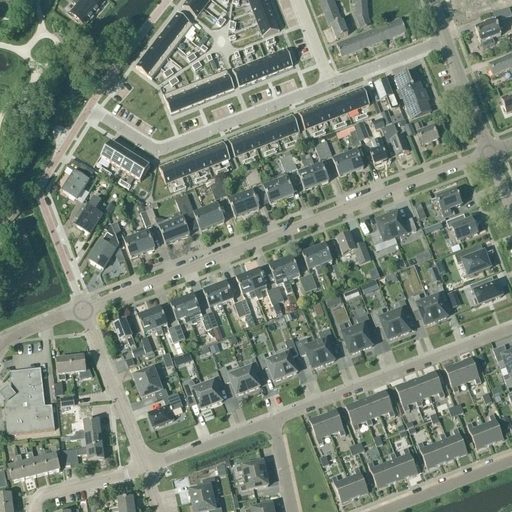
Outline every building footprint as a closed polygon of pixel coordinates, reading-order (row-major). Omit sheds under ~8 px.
[(94,16),(75,0),(73,0),(72,2),(76,6),(69,15),(84,28),(94,16)] [(75,0),(94,16),(104,5),(98,0),(75,0)] [(189,0),(188,0),(182,9),(196,20),(203,10),(189,0)] [(208,0),(189,0),(203,10),(210,1),(208,0)] [(351,0),(352,6),(355,6),(356,21),(357,21),(361,32),(371,28),(367,20),(365,0),(351,0)] [(487,11),(484,0),(467,5),(470,16),(487,11)] [(266,1),(250,7),(254,18),(270,11),(266,1)] [(333,2),(321,7),(329,28),(331,28),(331,27),(341,24),(341,23),(333,2)] [(498,21),(474,30),(480,45),(483,51),(494,46),(492,40),(500,37),(498,32),(503,30),(500,22),(511,18),(508,10),(496,14),(498,21)] [(270,11),(254,18),(258,28),(275,22),(270,11)] [(177,15),(169,26),(184,38),(193,27),(177,15)] [(379,29),(384,42),(406,33),(401,21),(379,29)] [(275,22),(258,28),(262,39),(279,33),(275,22)] [(331,27),(331,28),(336,41),(347,37),(342,23),(341,23),(341,24),(331,27)] [(169,26),(160,37),(176,49),(184,38),(169,26)] [(363,50),(384,42),(379,29),(358,37),(363,50)] [(160,37),(152,47),(168,60),(176,49),(160,37)] [(341,59),(363,50),(358,37),(336,46),(341,59)] [(152,47),(144,58),(160,70),(168,60),(152,47)] [(286,51),(275,56),(281,72),(292,68),(286,51)] [(275,56),(264,60),(271,76),(281,72),(275,56)] [(144,58),(135,69),(151,81),(160,70),(144,58)] [(511,58),(488,67),(492,79),(510,72),(511,76),(511,58)] [(264,60),(254,64),(260,81),(271,76),(264,60)] [(254,64),(243,68),(249,85),(260,81),(254,64)] [(243,68),(232,72),(238,89),(249,85),(243,68)] [(227,72),(214,77),(221,96),(234,91),(227,72)] [(415,78),(413,74),(408,76),(407,75),(395,80),(399,92),(396,93),(399,102),(403,101),(410,119),(419,115),(420,117),(430,113),(426,104),(428,103),(424,92),(422,93),(416,78),(415,78)] [(214,77),(201,82),(208,101),(221,96),(214,77)] [(201,82),(188,87),(196,106),(208,101),(201,82)] [(392,98),(386,83),(374,87),(380,103),(386,100),(391,112),(399,109),(394,97),(392,98)] [(136,91),(155,101),(158,94),(139,84),(136,91)] [(188,87),(176,92),(183,111),(196,106),(188,87)] [(369,107),(363,90),(352,95),(358,111),(369,107)] [(119,104),(152,121),(159,108),(126,92),(119,104)] [(176,92),(163,97),(170,116),(183,111),(176,92)] [(352,95),(341,99),(347,115),(358,111),(352,95)] [(511,96),(501,101),(506,115),(511,112),(511,96)] [(347,115),(341,99),(330,103),(337,119),(347,115)] [(337,119),(330,103),(320,107),(326,124),(337,119)] [(320,107),(309,111),(316,128),(326,124),(320,107)] [(304,132),(316,128),(309,111),(298,116),(304,132)] [(385,128),(392,125),(387,113),(380,116),(385,128)] [(292,118),(281,122),(288,139),(299,134),(292,118)] [(281,122),(271,126),(277,143),(288,139),(281,122)] [(375,132),(384,128),(381,122),(372,125),(375,132)] [(356,135),(365,131),(363,125),(354,128),(356,135)] [(408,139),(415,136),(411,125),(404,128),(408,139)] [(423,133),(420,125),(415,127),(418,135),(417,135),(422,148),(438,142),(433,129),(423,133)] [(271,126),(260,130),(267,147),(277,143),(271,126)] [(396,139),(395,137),(397,136),(394,126),(381,131),(386,146),(391,144),(396,158),(409,153),(402,137),(396,139)] [(355,149),(361,146),(353,127),(348,129),(350,134),(349,134),(355,149)] [(260,130),(249,134),(256,151),(267,147),(260,130)] [(249,134),(239,139),(245,155),(256,151),(249,134)] [(239,139),(228,143),(234,159),(245,155),(239,139)] [(318,142),(325,160),(331,158),(324,139),(318,142)] [(319,162),(325,160),(318,142),(312,144),(319,162)] [(374,166),(387,161),(380,143),(372,145),(374,152),(370,154),(374,166)] [(110,144),(100,159),(110,165),(120,150),(110,144)] [(223,145),(212,149),(219,166),(230,161),(223,145)] [(212,149),(202,153),(208,170),(219,166),(212,149)] [(120,150),(110,165),(120,171),(130,156),(120,150)] [(342,152),(344,157),(351,175),(363,170),(356,152),(349,155),(347,150),(342,152)] [(202,153),(191,157),(197,174),(208,170),(202,153)] [(283,155),(291,173),(297,171),(291,157),(290,157),(289,153),(283,155)] [(283,155),(278,157),(285,176),(291,173),(283,155)] [(130,156),(120,171),(130,177),(139,162),(130,156)] [(191,157),(180,161),(187,178),(197,174),(191,157)] [(339,180),(351,175),(344,157),(332,162),(339,180)] [(306,162),(317,188),(328,184),(321,166),(314,169),(311,160),(306,162)] [(69,197),(86,170),(80,167),(71,161),(66,169),(74,174),(62,193),(69,197)] [(180,161),(170,166),(176,182),(187,178),(180,161)] [(139,162),(130,177),(140,184),(149,168),(139,162)] [(305,193),(317,188),(306,162),(301,164),(305,172),(298,175),(305,193)] [(170,166),(159,170),(165,186),(176,182),(170,166)] [(250,173),(255,187),(261,185),(256,170),(255,171),(253,166),(248,168),(250,173)] [(86,170),(69,197),(76,202),(88,183),(88,182),(93,175),(86,170)] [(250,189),(255,187),(250,173),(245,175),(250,189)] [(284,175),(273,180),(274,181),(273,181),(281,202),(293,197),(285,176),(285,177),(284,175)] [(270,206),(281,202),(273,181),(269,183),(270,185),(263,188),(270,206)] [(221,200),(216,186),(215,186),(214,182),(205,185),(207,189),(210,188),(215,203),(221,200)] [(216,186),(221,200),(227,198),(221,184),(216,186)] [(451,217),(449,212),(461,207),(459,201),(460,200),(456,191),(450,194),(442,197),(431,201),(432,202),(435,201),(443,220),(451,217)] [(189,221),(195,219),(200,233),(212,229),(205,211),(204,208),(199,209),(200,213),(194,215),(187,197),(185,193),(179,195),(181,199),(189,221)] [(259,211),(252,193),(240,197),(247,215),(259,211)] [(228,202),(235,220),(247,215),(240,197),(228,202)] [(83,232),(94,213),(100,203),(94,199),(76,228),(83,232)] [(184,224),(189,221),(181,199),(181,200),(175,202),(180,214),(173,217),(174,219),(169,221),(177,242),(189,238),(184,224)] [(177,242),(169,221),(163,223),(163,221),(155,220),(152,211),(158,209),(156,204),(145,209),(146,213),(152,227),(157,225),(165,247),(177,242)] [(116,208),(110,205),(103,215),(109,218),(116,208)] [(217,206),(205,211),(212,229),(224,224),(217,206)] [(15,212),(7,221),(12,224),(13,223),(19,215),(15,212)] [(94,213),(83,232),(90,237),(102,218),(94,213)] [(145,230),(152,227),(146,213),(140,215),(145,230)] [(398,215),(386,219),(395,240),(416,232),(411,220),(401,224),(398,215)] [(463,217),(446,224),(448,231),(451,230),(457,244),(477,236),(471,221),(466,224),(463,217)] [(373,249),(395,240),(386,219),(375,224),(379,233),(369,237),(373,249)] [(115,237),(115,238),(116,241),(122,239),(117,224),(111,227),(115,237)] [(441,226),(424,233),(426,237),(442,231),(441,226)] [(135,238),(142,256),(154,251),(147,233),(135,238)] [(108,248),(112,242),(115,238),(114,237),(113,239),(107,235),(102,244),(101,243),(89,262),(96,267),(108,248)] [(354,253),(359,267),(370,263),(363,246),(354,249),(349,237),(336,242),(343,258),(354,253)] [(118,247),(116,241),(115,238),(112,242),(108,248),(96,267),(103,271),(115,252),(118,247)] [(131,260),(142,256),(135,238),(124,242),(131,260)] [(313,250),(322,274),(327,272),(325,267),(332,264),(325,246),(313,250)] [(313,250),(301,255),(308,273),(315,271),(317,275),(318,275),(319,279),(323,277),(322,274),(313,250)] [(474,250),(454,257),(458,265),(462,264),(468,278),(490,270),(484,254),(477,257),(474,250)] [(280,263),(289,287),(294,285),(292,282),(299,279),(298,277),(299,277),(292,259),(280,263)] [(289,287),(280,263),(268,268),(276,289),(283,286),(287,297),(293,295),(289,287)] [(337,282),(343,280),(338,266),(332,268),(337,282)] [(257,302),(263,300),(260,291),(266,289),(259,271),(247,276),(256,299),(257,302)] [(251,301),(256,299),(247,276),(235,280),(242,298),(249,296),(251,301)] [(305,278),(311,293),(316,290),(311,276),(305,278)] [(438,277),(433,279),(435,285),(441,282),(438,277)] [(305,295),(311,293),(305,278),(299,281),(305,295)] [(474,294),(479,307),(501,299),(500,297),(502,296),(499,289),(497,289),(496,285),(494,286),(489,287),(487,281),(469,288),(472,295),(474,294)] [(221,306),(233,302),(226,284),(214,288),(221,306)] [(375,284),(361,289),(364,296),(378,290),(375,284)] [(223,310),(221,306),(214,288),(202,293),(209,311),(217,308),(218,312),(223,310)] [(427,302),(436,323),(447,319),(441,304),(447,302),(441,288),(431,292),(434,300),(427,302)] [(272,291),(277,305),(283,303),(278,289),(272,291)] [(273,307),(277,305),(272,291),(266,293),(272,308),(273,307)] [(357,291),(343,296),(345,301),(358,295),(357,291)] [(182,301),(190,324),(195,322),(193,317),(200,314),(193,296),(182,301)] [(436,323),(427,302),(421,305),(418,297),(408,301),(413,315),(419,313),(424,328),(436,323)] [(189,324),(190,324),(182,301),(170,305),(176,324),(183,321),(185,326),(189,325),(189,324)] [(239,304),(244,318),(245,318),(251,316),(245,301),(239,304)] [(332,301),(325,303),(328,310),(335,307),(332,301)] [(239,320),(244,318),(239,304),(233,306),(239,320)] [(277,305),(273,307),(277,316),(281,315),(277,305)] [(398,314),(390,317),(398,338),(409,333),(400,309),(398,305),(395,306),(398,314)] [(148,314),(155,332),(158,338),(163,336),(160,330),(167,327),(160,309),(148,314)] [(398,338),(390,317),(384,319),(381,312),(370,316),(376,329),(381,327),(387,342),(398,338)] [(144,336),(155,332),(148,314),(137,318),(144,336)] [(206,317),(211,331),(217,328),(212,314),(206,317)] [(251,316),(245,318),(249,330),(255,328),(251,316)] [(206,333),(211,331),(206,317),(200,319),(206,333)] [(372,348),(366,333),(372,331),(366,317),(356,321),(359,329),(353,331),(361,352),(372,348)] [(131,338),(125,322),(113,327),(114,329),(113,330),(114,334),(115,334),(119,343),(126,340),(130,350),(135,348),(131,338)] [(338,328),(350,357),(361,352),(353,331),(346,334),(344,326),(338,328)] [(173,329),(178,343),(184,341),(179,327),(173,329)] [(173,346),(178,343),(173,329),(167,331),(173,346)] [(218,330),(212,332),(216,342),(222,340),(219,332),(218,330)] [(315,346),(323,367),(334,363),(329,348),(334,345),(329,332),(318,336),(321,344),(315,346)] [(154,352),(159,350),(155,338),(149,341),(154,352)] [(146,355),(152,354),(146,339),(141,342),(146,355)] [(277,359),(285,379),(296,375),(291,360),(298,358),(292,342),(284,345),(287,351),(275,355),(277,360),(277,359)] [(212,356),(219,353),(216,346),(210,349),(212,356)] [(323,367),(315,346),(304,350),(312,371),(323,367)] [(511,353),(507,356),(504,347),(492,352),(497,365),(503,363),(505,370),(511,367),(511,353)] [(134,360),(145,356),(143,349),(136,351),(131,353),(134,360)] [(188,356),(173,361),(175,368),(191,362),(188,356)] [(273,384),(285,379),(277,359),(277,360),(266,364),(263,357),(257,359),(262,371),(268,369),(273,384)] [(84,358),(70,360),(72,376),(80,375),(80,380),(86,379),(85,374),(86,374),(84,358)] [(59,377),(59,383),(65,382),(64,376),(72,376),(70,360),(56,362),(58,377),(59,377)] [(240,374),(248,394),(259,389),(253,375),(259,372),(255,360),(244,364),(247,371),(240,373),(240,374)] [(471,360),(458,365),(465,385),(474,382),(476,387),(481,385),(471,360)] [(458,365),(444,370),(454,396),(458,394),(456,388),(465,385),(458,365)] [(508,376),(502,378),(507,390),(511,388),(511,367),(505,370),(508,376)] [(133,378),(137,389),(157,382),(162,380),(157,369),(153,370),(133,378)] [(248,394),(240,374),(240,373),(239,369),(227,373),(225,369),(219,372),(225,386),(230,383),(236,398),(248,394)] [(4,402),(3,402),(7,437),(54,432),(52,407),(45,408),(40,371),(9,374),(11,390),(9,391),(1,396),(5,401),(4,402)] [(444,399),(435,374),(421,379),(429,399),(438,396),(440,401),(444,399)] [(202,388),(210,408),(222,404),(216,389),(222,387),(217,375),(207,379),(209,385),(202,388)] [(429,399),(421,379),(408,384),(416,404),(415,404),(417,410),(422,408),(420,402),(429,399)] [(162,393),(157,382),(137,389),(142,401),(162,393)] [(202,388),(196,390),(194,385),(191,382),(182,386),(187,400),(193,398),(199,412),(210,408),(202,388)] [(407,407),(415,404),(416,404),(408,384),(395,389),(404,414),(409,413),(407,407)] [(55,398),(63,397),(61,385),(54,386),(55,398)] [(497,389),(491,392),(493,398),(499,395),(497,389)] [(395,418),(385,393),(371,398),(379,418),(388,415),(390,420),(395,418)] [(145,416),(151,431),(172,423),(168,414),(180,409),(175,395),(160,401),(163,409),(145,416)] [(379,418),(371,398),(358,403),(366,423),(365,423),(368,429),(372,427),(370,421),(379,418)] [(61,409),(73,407),(72,399),(60,400),(61,409)] [(357,426),(365,423),(366,423),(358,403),(345,408),(354,434),(359,432),(357,426)] [(67,421),(66,412),(58,413),(59,428),(71,427),(71,421),(67,421)] [(335,412),(322,417),(330,437),(338,434),(340,439),(345,437),(335,412)] [(182,428),(191,427),(189,415),(180,416),(182,428)] [(322,417),(308,422),(318,447),(323,446),(321,440),(330,437),(322,417)] [(490,424),(482,427),(490,447),(503,442),(493,417),(488,418),(490,424)] [(74,434),(75,438),(101,435),(99,422),(83,424),(84,433),(74,434)] [(471,425),(466,427),(476,453),(490,447),(482,427),(473,431),(471,425)] [(446,441),(454,461),(467,456),(457,431),(452,433),(454,438),(446,441)] [(69,439),(70,443),(85,441),(86,450),(102,448),(101,435),(75,438),(69,439)] [(432,447),(440,467),(454,461),(446,441),(444,436),(439,438),(441,443),(432,447)] [(417,446),(427,472),(440,467),(432,447),(424,450),(422,445),(417,446)] [(44,460),(48,475),(60,472),(56,457),(57,457),(55,448),(51,449),(53,457),(46,459),(44,460)] [(104,461),(102,448),(86,450),(76,451),(76,452),(77,458),(87,457),(88,463),(104,461)] [(417,476),(407,450),(402,452),(405,458),(396,461),(404,481),(417,476)] [(44,460),(46,459),(44,451),(39,452),(41,460),(34,462),(32,463),(36,478),(48,475),(44,460)] [(74,452),(69,453),(70,464),(71,467),(71,470),(78,469),(77,458),(76,452),(74,452)] [(64,468),(71,467),(70,464),(69,453),(63,454),(64,468)] [(34,462),(32,454),(28,455),(30,463),(23,465),(20,466),(24,481),(36,478),(32,463),(34,462)] [(404,481),(396,461),(394,455),(390,457),(392,463),(383,466),(391,486),(404,481)] [(16,458),(18,466),(8,469),(12,484),(24,481),(20,466),(23,465),(21,457),(16,458)] [(265,476),(263,464),(236,470),(237,475),(243,474),(244,480),(265,476)] [(377,491),(391,486),(383,466),(374,470),(372,464),(367,466),(377,491)] [(206,472),(208,481),(225,477),(223,468),(206,472)] [(355,477),(347,480),(354,500),(368,495),(358,470),(353,472),(355,477)] [(265,476),(244,480),(246,487),(240,489),(241,494),(268,488),(265,476)] [(354,500),(347,480),(338,484),(336,478),(331,480),(341,506),(354,500)] [(189,493),(192,505),(212,500),(211,493),(217,492),(216,487),(189,493)] [(0,509),(13,508),(11,496),(0,497),(0,509)] [(134,511),(133,499),(117,501),(118,511),(109,511),(134,511)] [(221,511),(220,506),(214,507),(212,500),(192,505),(193,511),(221,511)]
